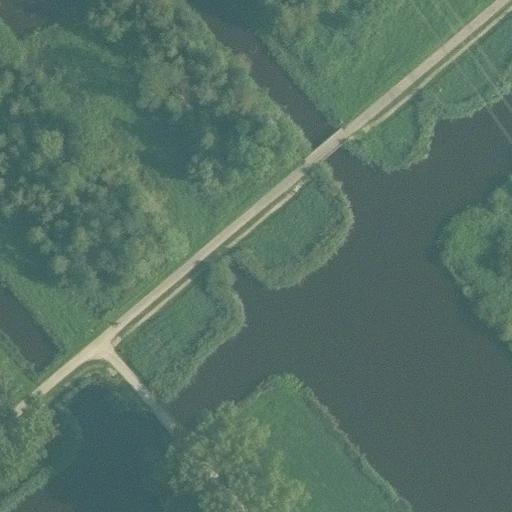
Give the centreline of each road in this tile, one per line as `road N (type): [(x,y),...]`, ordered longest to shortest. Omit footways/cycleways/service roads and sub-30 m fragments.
road 1 (unknown): [(305,168),(297,187),(0,440)]
road 2 (unknown): [(511,7),(366,131),(348,132)]
